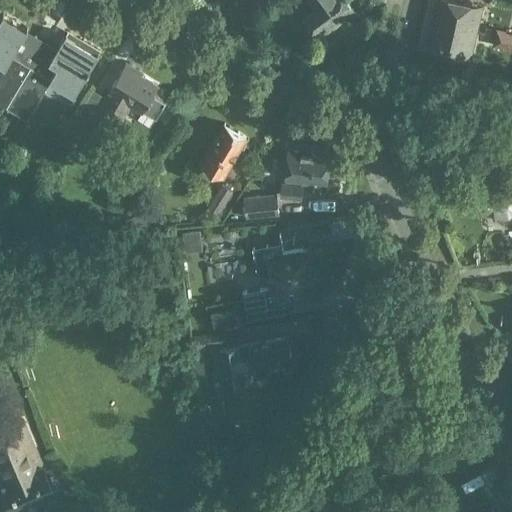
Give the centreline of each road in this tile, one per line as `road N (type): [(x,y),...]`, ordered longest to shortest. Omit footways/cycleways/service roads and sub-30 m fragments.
road 1 (residential): [(511,413),(375,155)]
road 2 (residential): [(375,155),(140,0)]
road 3 (residential): [(511,428),(270,511)]
road 4 (residential): [(342,312),(293,423),(253,473),(257,511)]
road 5 (residential): [(375,155),(406,0)]
road 6 (residential): [(375,155),(511,139)]
